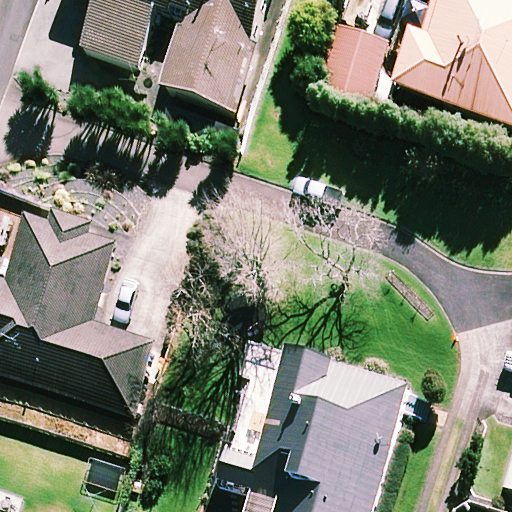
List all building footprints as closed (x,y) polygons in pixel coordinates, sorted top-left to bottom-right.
[(78,0),(79,0),(106,8),(90,63),(144,79),(160,23),(190,32),(169,103),(238,123),(274,0),(78,0)] [(511,141),(511,0),(466,0),(461,16),(440,9),(408,107),(511,141)] [(394,56),(345,40),(326,99),(375,115),(394,56)] [(0,296),(0,380),(136,423),(157,355),(98,336),(125,249),(40,222),(15,301),(0,296)] [(382,511),(413,404),(291,369),(263,469),(231,460),(222,492),(258,503),(255,511),(382,511)]
